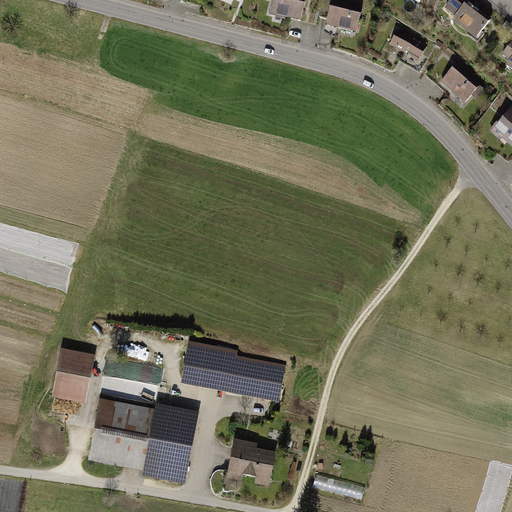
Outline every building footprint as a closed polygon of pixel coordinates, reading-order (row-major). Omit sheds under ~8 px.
[(301,21),(305,3),(291,0),(272,0),(270,14),(301,21)] [(475,40),(492,19),(467,0),(465,3),(461,0),(450,0),(444,8),(454,17),(451,21),(475,40)] [(326,24),(357,32),(362,10),(331,2),(326,24)] [(418,62),(428,45),(399,29),(389,45),(418,62)] [(511,70),(511,41),(501,55),(509,61),(506,65),(511,70)] [(465,103),(480,86),(456,65),(440,82),(465,103)] [(511,147),(511,110),(510,109),(497,123),(496,122),(489,131),(499,141),(501,138),(511,147)] [(279,403),(287,365),(238,356),(239,351),(188,342),(180,385),(279,403)] [(95,356),(61,349),(52,398),(85,404),(95,356)] [(155,409),(100,399),(88,461),(143,472),(142,477),(185,485),(199,412),(156,404),(155,409)] [(269,487),(276,453),(257,449),(258,444),(234,440),(227,479),(242,482),(243,476),(256,478),(255,484),(269,487)] [(319,476),(317,487),(350,491),(352,481),(319,476)]
